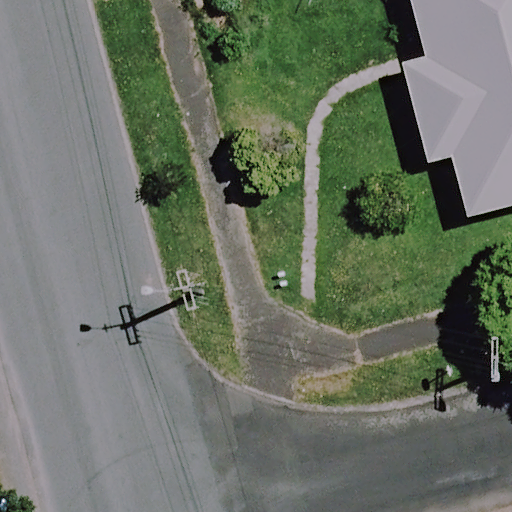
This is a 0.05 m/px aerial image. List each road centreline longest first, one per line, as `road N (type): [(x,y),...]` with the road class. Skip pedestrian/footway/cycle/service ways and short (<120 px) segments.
road 1 (residential): [(130,511),(0,24)]
road 2 (residential): [(249,511),(511,443)]
